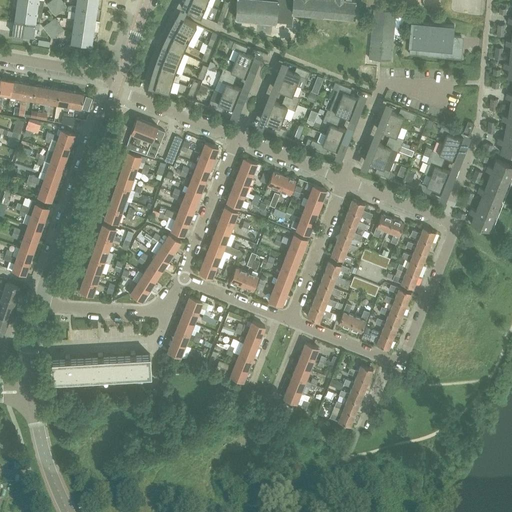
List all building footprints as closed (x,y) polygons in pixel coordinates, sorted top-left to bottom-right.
[(36,0),(17,0),(16,9),(37,12),(39,0),(36,0)] [(50,9),(56,4),(53,0),(51,0),(47,3),(50,9)] [(205,5),(193,0),(186,0),(185,4),(183,8),(200,16),(202,12),(205,5)] [(259,19),(260,0),(237,0),(236,17),(259,19)] [(260,0),(259,19),(274,21),(286,22),(286,25),(292,26),(293,15),(292,15),(292,10),(298,10),(354,16),(356,0),(260,0)] [(63,1),(57,6),(61,11),(67,6),(63,1)] [(204,13),(209,16),(214,7),(209,4),(204,13)] [(76,5),(74,17),(95,20),(96,8),(76,5)] [(61,11),(57,6),(52,10),(55,15),(61,11)] [(16,9),(14,21),(35,24),(37,12),(16,9)] [(179,15),(174,25),(190,34),(192,31),(194,27),(196,24),(179,15)] [(389,56),(393,17),(373,15),(372,32),(370,54),(379,55),(389,56)] [(54,27),(60,23),(55,17),(50,21),(54,27)] [(74,17),(72,29),(93,32),(95,20),(74,17)] [(461,58),(462,46),(460,46),(461,36),(454,35),(454,24),(410,20),(408,45),(410,45),(409,53),(461,58)] [(14,21),(13,33),(25,35),(26,37),(30,37),(32,36),(34,36),(35,24),(14,21)] [(43,26),(48,32),(53,28),(48,22),(43,26)] [(64,29),(60,23),(54,27),(59,33),(64,29)] [(171,30),(169,35),(186,43),(187,40),(190,36),(190,34),(174,25),(171,30)] [(53,28),(48,32),(52,38),(57,34),(53,28)] [(72,29),(71,42),(72,43),(73,45),(77,45),(79,43),(91,45),(93,32),(72,29)] [(167,39),(164,44),(182,52),(183,49),(186,43),(169,35),(167,39)] [(234,41),(231,47),(231,48),(238,51),(235,61),(254,68),(253,67),(257,58),(245,53),(247,47),(234,41)] [(161,52),(160,54),(178,62),(179,59),(182,52),(164,44),(164,46),(161,52)] [(176,69),(183,73),(193,55),(185,51),(176,69)] [(511,76),(511,53),(510,53),(509,62),(504,61),(503,67),(508,67),(508,76),(511,76)] [(158,62),(157,65),(175,71),(177,64),(178,62),(160,54),(159,57),(158,62)] [(223,67),(221,74),(235,79),(237,73),(249,78),(253,68),(254,69),(254,68),(235,61),(231,70),(223,67)] [(154,71),(153,75),(172,81),(174,75),(175,71),(157,65),(154,71)] [(277,77),(296,85),(300,75),(307,78),(310,72),(296,66),(294,72),(282,67),(278,77),(277,77)] [(235,79),(221,74),(218,80),(226,83),(222,93),(241,100),(241,99),(245,90),(232,85),(235,79)] [(172,81),(153,75),(152,80),(150,86),(169,91),(170,86),(172,81)] [(314,83),(320,85),(323,78),(317,75),(314,83)] [(296,85),(277,77),(276,77),(277,78),(273,88),(286,93),(283,98),(297,104),(300,98),(292,95),(296,85)] [(2,79),(0,87),(0,97),(3,98),(4,93),(11,95),(13,81),(2,79)] [(171,90),(180,91),(182,81),(173,80),(171,90)] [(13,81),(11,95),(16,96),(16,100),(21,101),(22,97),(23,97),(25,83),(13,81)] [(333,88),(335,89),(338,90),(334,99),(339,101),(339,102),(358,109),(361,99),(349,94),(351,88),(335,82),(333,88)] [(25,83),(23,97),(35,99),(37,85),(25,83)] [(206,86),(201,84),(198,90),(204,92),(206,86)] [(37,85),(35,99),(40,100),(39,103),(44,104),(45,101),(46,101),(49,87),(37,85)] [(49,87),(46,101),(58,103),(61,89),(49,87)] [(196,89),(191,87),(186,97),(191,99),(196,89)] [(73,91),(61,89),(58,103),(64,104),(63,108),(69,110),(73,91)] [(82,107),(84,93),(73,91),(69,110),(68,116),(67,123),(77,125),(78,118),(73,117),(74,110),(74,106),(82,107)] [(317,94),(310,91),(307,99),(314,102),(317,94)] [(241,100),(222,93),(218,102),(211,99),(208,106),(222,111),(224,105),(236,110),(240,100),(241,101),(241,100)] [(264,109),(283,117),(287,107),(295,110),(297,104),(283,98),(281,104),(269,99),(265,109),(264,109)] [(358,109),(339,102),(335,111),(327,108),(325,115),(339,120),(341,114),(353,119),(357,109),(358,110),(358,109)] [(511,130),(511,107),(509,106),(507,115),(502,114),(501,119),(506,120),(504,129),(511,130)] [(414,120),(417,114),(400,107),(398,113),(386,108),(382,118),(381,118),(400,126),(404,116),(414,120)] [(283,117),(264,109),(264,110),(265,110),(261,120),(273,125),(271,131),(284,136),(287,129),(280,127),(283,117)] [(339,120),(325,115),(322,121),(330,124),(326,134),(345,141),(346,141),(345,141),(349,131),(336,126),(339,120)] [(152,140),(157,125),(136,117),(130,131),(126,146),(134,150),(140,135),(152,140)] [(400,126),(381,118),(381,119),(378,129),(390,134),(388,140),(401,145),(404,139),(396,136),(400,126)] [(40,124),(28,120),(25,128),(32,130),(37,132),(40,124)] [(469,133),(474,122),(468,120),(464,131),(469,133)] [(447,133),(443,143),(462,151),(463,150),(462,150),(466,140),(453,135),(456,129),(442,124),(439,130),(447,133)] [(44,135),(44,136),(52,138),(57,140),(71,145),(74,134),(61,129),(59,135),(48,131),(46,136),(44,135)] [(511,153),(511,130),(504,129),(503,137),(498,137),(497,142),(502,143),(500,151),(511,153)] [(291,136),(299,139),(301,133),(293,130),(291,136)] [(306,144),(312,147),(326,152),(328,147),(341,151),(345,142),(345,141),(326,134),(322,143),(309,138),(306,144)] [(57,140),(53,151),(67,156),(71,145),(57,140)] [(388,158),(394,161),(397,151),(399,151),(401,145),(388,140),(385,145),(373,140),(369,150),(368,150),(388,158)] [(201,153),(213,158),(218,147),(206,142),(204,148),(196,145),(194,150),(201,153)] [(491,150),(493,145),(486,142),(484,147),(491,150)] [(429,155),(429,156),(443,162),(445,156),(458,161),(461,151),(462,151),(443,143),(439,153),(433,150),(434,148),(427,146),(424,153),(429,155)] [(128,150),(124,161),(136,166),(140,155),(128,150)] [(390,170),(394,161),(388,158),(368,150),(368,151),(369,151),(365,161),(377,166),(375,172),(389,177),(391,172),(391,171),(390,170)] [(37,151),(35,158),(45,161),(47,155),(37,151)] [(53,151),(50,163),(63,167),(67,156),(53,151)] [(201,153),(197,164),(209,169),(213,158),(201,153)] [(486,162),(488,156),(481,153),(479,159),(486,162)] [(441,167),(443,162),(429,156),(427,162),(428,163),(424,173),(430,175),(450,183),(450,182),(449,182),(453,172),(441,167)] [(244,157),(240,168),(252,173),(256,162),(244,157)] [(508,188),(511,176),(511,164),(495,158),(492,166),(488,165),(485,170),(490,171),(487,180),(508,188)] [(124,161),(120,172),(133,177),(136,166),(124,161)] [(184,164),(177,162),(175,166),(179,168),(187,172),(189,168),(183,166),(184,164)] [(50,163),(46,174),(59,178),(63,167),(50,163)] [(197,164),(193,174),(205,179),(209,169),(197,164)] [(187,172),(179,168),(178,172),(180,173),(180,174),(185,176),(187,172)] [(240,168),(236,179),(248,184),(252,173),(240,168)] [(475,169),(473,174),(480,177),(482,172),(475,169)] [(173,172),(167,170),(165,176),(171,178),(173,172)] [(268,184),(278,188),(283,174),(273,170),(268,184)] [(409,181),(413,172),(407,170),(404,179),(409,181)] [(120,172),(116,183),(129,188),(133,177),(120,172)] [(46,174),(42,185),(55,189),(59,178),(46,174)] [(193,174),(188,186),(200,190),(205,179),(193,174)] [(283,174),(278,188),(290,192),(295,179),(283,174)] [(32,175),(30,181),(37,183),(39,177),(32,175)] [(450,183),(430,175),(426,185),(419,182),(416,188),(430,194),(432,188),(445,193),(449,183),(450,183)] [(236,179),(231,190),(243,195),(248,184),(236,179)] [(499,210),(508,188),(487,180),(484,188),(479,186),(477,191),(482,193),(478,201),(499,210)] [(116,183),(112,194),(125,199),(129,188),(116,183)] [(314,184),(309,195),(321,200),(326,189),(314,184)] [(55,189),(42,185),(38,196),(51,200),(55,189)] [(137,185),(135,190),(141,192),(145,193),(147,188),(137,185)] [(188,186),(184,196),(196,201),(200,190),(188,186)] [(243,195),(231,190),(227,201),(239,206),(243,195)] [(467,190),(464,196),(471,199),(474,193),(467,190)] [(277,192),(272,205),(275,207),(280,194),(277,192)] [(112,194),(108,205),(121,210),(125,199),(112,194)] [(309,195),(305,206),(317,211),(321,200),(309,195)] [(1,202),(8,204),(10,198),(3,196),(1,202)] [(184,196),(180,207),(192,212),(196,201),(184,196)] [(353,198),(349,210),(360,214),(371,218),(373,213),(362,209),(364,203),(353,198)] [(267,204),(261,201),(258,207),(265,209),(267,204)] [(491,231),(499,210),(478,201),(475,210),(471,208),(468,213),(473,215),(470,223),(491,231)] [(17,202),(15,209),(27,212),(32,214),(45,218),(49,207),(36,203),(34,208),(17,202)] [(121,210),(108,205),(104,217),(117,221),(121,210)] [(225,206),(220,217),(233,222),(237,211),(225,206)] [(305,206),(300,217),(312,222),(317,211),(305,206)] [(180,207),(175,218),(187,223),(192,212),(180,207)] [(272,213),(283,217),(284,216),(286,212),(275,207),(272,213)] [(360,214),(349,210),(344,221),(355,225),(364,229),(366,223),(357,220),(360,214)] [(463,218),(466,213),(459,210),(457,216),(463,218)] [(170,216),(159,212),(157,216),(169,220),(170,216)] [(32,214),(28,225),(41,230),(45,218),(32,214)] [(387,230),(392,218),(380,214),(376,225),(376,226),(373,234),(378,236),(381,228),(387,230)] [(220,217),(216,228),(229,233),(233,222),(220,217)] [(312,222),(300,217),(296,228),(308,233),(312,222)] [(187,223),(175,218),(171,229),(183,234),(187,223)] [(403,223),(392,218),(387,230),(393,233),(390,241),(396,243),(399,235),(398,235),(403,223)] [(353,231),(355,225),(344,221),(339,232),(351,236),(360,240),(362,235),(353,231)] [(103,223),(99,234),(111,239),(115,227),(103,223)] [(28,225),(24,236),(37,241),(41,230),(28,225)] [(7,229),(7,231),(18,235),(21,228),(15,226),(13,231),(7,229)] [(419,237),(419,238),(430,242),(435,231),(423,226),(421,233),(412,230),(410,234),(419,237)] [(216,228),(212,239),(224,244),(229,233),(216,228)] [(125,237),(123,243),(129,245),(132,235),(126,229),(122,233),(125,237)] [(153,230),(150,235),(153,236),(158,240),(161,235),(153,230)] [(290,244),(302,249),(307,238),(294,233),(291,239),(274,232),(272,236),(276,237),(276,238),(281,240),(290,244)] [(351,236),(339,232),(335,243),(346,248),(355,251),(357,246),(348,242),(351,236)] [(150,241),(152,237),(146,233),(143,237),(150,241)] [(99,234),(95,245),(107,250),(111,239),(99,234)] [(169,234),(163,243),(173,250),(180,241),(169,234)] [(24,236),(20,248),(33,252),(37,241),(24,236)] [(158,240),(153,236),(152,237),(150,241),(155,244),(158,240)] [(414,249),(425,254),(430,242),(419,238),(416,243),(408,240),(406,245),(414,249)] [(212,239),(207,250),(220,255),(224,244),(212,239)] [(163,243),(156,253),(167,260),(173,250),(163,243)] [(346,248),(335,243),(330,254),(342,259),(342,258),(351,262),(353,257),(344,253),(346,248)] [(290,244),(285,255),(298,260),(302,249),(290,244)] [(95,245),(91,256),(104,261),(107,250),(95,245)] [(20,248),(16,259),(30,263),(33,252),(20,248)] [(370,250),(365,248),(361,258),(366,260),(370,250)] [(5,254),(4,255),(11,257),(13,251),(7,249),(5,254)] [(410,259),(409,260),(421,265),(425,254),(414,249),(412,254),(404,251),(402,256),(410,259)] [(207,250),(203,261),(216,266),(220,255),(207,250)] [(366,260),(371,262),(375,251),(370,250),(366,260)] [(143,251),(140,256),(145,260),(149,255),(143,251)] [(375,251),(371,262),(376,264),(380,254),(375,251)] [(254,252),(249,265),(252,267),(257,253),(254,252)] [(156,253),(150,263),(160,270),(167,260),(156,253)] [(381,266),(385,256),(380,254),(376,264),(381,266)] [(11,257),(4,255),(4,257),(3,258),(15,262),(13,270),(26,274),(30,263),(16,259),(11,257)] [(275,258),(269,255),(268,258),(266,264),(266,265),(272,267),(275,258)] [(285,255),(281,266),(294,271),(298,260),(285,255)] [(91,256),(87,268),(100,272),(104,261),(91,256)] [(179,256),(173,266),(181,271),(187,260),(179,256)] [(390,258),(385,256),(381,266),(386,268),(390,258)] [(340,264),(328,259),(324,271),(336,275),(339,269),(347,272),(349,267),(341,264),(340,264)] [(405,270),(405,271),(416,276),(421,265),(409,260),(407,265),(399,262),(399,263),(397,267),(405,270)] [(216,266),(203,261),(199,272),(211,277),(216,266)] [(150,263),(143,273),(154,280),(160,270),(150,263)] [(281,266),(277,277),(290,282),(294,271),(281,266)] [(230,280),(241,284),(246,271),(236,267),(230,280)] [(100,272),(87,268),(83,279),(96,283),(100,272)] [(154,280),(143,273),(138,270),(132,279),(137,283),(147,290),(154,280)] [(246,271),(241,284),(253,289),(258,275),(246,271)] [(336,275),(324,271),(320,282),(332,287),(332,286),(334,280),(343,283),(345,278),(336,275)] [(394,274),(392,279),(400,282),(411,287),(416,276),(405,271),(402,278),(394,274)] [(359,278),(354,276),(350,286),(355,287),(359,278)] [(277,277),(273,288),(285,293),(290,282),(277,277)] [(364,280),(359,278),(355,287),(360,289),(364,280)] [(96,283),(83,279),(79,290),(92,294),(96,283)] [(369,281),(364,280),(360,289),(365,291),(369,281)] [(374,283),(369,281),(365,291),(370,293),(374,283)] [(341,289),(332,286),(332,287),(320,282),(315,293),(327,298),(328,297),(330,291),(339,295),(341,289)] [(7,283),(1,301),(15,306),(21,287),(7,283)] [(147,290),(137,283),(130,293),(141,300),(147,290)] [(379,285),(374,283),(370,293),(375,295),(379,285)] [(390,284),(389,288),(397,291),(394,297),(393,299),(405,303),(410,292),(398,287),(398,286),(390,283),(390,284)] [(285,293),(273,288),(268,299),(281,304),(285,293)] [(327,298),(315,293),(311,304),(323,309),(323,308),(326,303),(334,306),(336,301),(328,297),(327,298)] [(392,302),(389,309),(389,310),(401,314),(405,303),(393,299),(394,297),(386,294),(384,299),(392,302)] [(189,296),(185,307),(197,312),(198,311),(203,313),(203,314),(209,316),(211,312),(205,309),(199,307),(202,301),(189,296)] [(1,301),(0,303),(0,314),(10,318),(15,306),(1,301)] [(343,310),(338,322),(349,327),(354,315),(348,313),(351,304),(346,302),(342,310),(343,310)] [(332,312),(323,308),(323,309),(311,304),(307,315),(319,320),(321,314),(330,317),(332,313),(332,312)] [(387,314),(385,320),(384,321),(396,326),(401,314),(389,310),(389,309),(382,306),(380,311),(387,314)] [(185,307),(180,318),(193,323),(197,312),(185,307)] [(354,315),(349,327),(361,332),(366,319),(369,311),(364,309),(360,317),(354,315)] [(6,330),(10,318),(0,314),(0,327),(5,330),(6,330)] [(383,325),(381,330),(380,332),(392,337),(396,326),(384,321),(385,320),(378,317),(375,322),(383,325)] [(180,318),(176,328),(189,333),(193,323),(180,318)] [(242,329),(248,331),(260,336),(264,326),(252,321),(250,326),(239,322),(237,327),(242,329)] [(371,333),(378,336),(375,343),(387,348),(392,337),(380,332),(381,330),(373,327),(371,333)] [(176,328),(171,339),(184,344),(189,333),(176,328)] [(248,331),(244,341),(243,342),(255,347),(260,336),(248,331)] [(230,344),(228,348),(228,349),(233,351),(239,353),(251,358),(255,347),(243,342),(244,341),(233,337),(230,344)] [(184,344),(171,339),(167,350),(180,355),(184,344)] [(305,342),(300,353),(313,358),(317,346),(305,342)] [(215,349),(226,353),(232,356),(233,351),(228,349),(228,348),(217,344),(215,349)] [(149,353),(116,355),(117,374),(150,372),(149,353)] [(251,358),(239,353),(234,364),(246,369),(251,358)] [(300,353),(296,364),(308,369),(313,358),(300,353)] [(116,355),(83,357),(84,376),(117,374),(116,355)] [(322,355),(320,360),(325,363),(325,362),(332,365),(334,361),(327,358),(327,357),(322,355)] [(83,357),(50,359),(51,378),(84,376),(83,357)] [(216,369),(219,370),(219,371),(224,373),(227,368),(228,369),(230,364),(219,360),(216,369)] [(356,375),(355,375),(367,380),(372,368),(360,363),(358,370),(350,367),(348,372),(356,375)] [(246,369),(234,364),(229,375),(241,380),(246,369)] [(296,364),(292,375),(304,380),(308,369),(296,364)] [(292,375),(287,386),(300,391),(304,380),(292,375)] [(351,386),(363,391),(367,380),(355,375),(353,381),(346,378),(344,383),(351,386)] [(300,391),(287,386),(283,397),(295,402),(300,391)] [(341,389),(339,395),(346,398),(347,397),(358,402),(363,391),(351,386),(348,393),(341,389)] [(336,401),(334,405),(342,408),(354,413),(358,402),(347,397),(346,398),(344,404),(336,400),(336,401)] [(277,409),(278,410),(285,412),(285,410),(291,413),(294,404),(288,402),(287,404),(281,402),(281,403),(278,401),(277,403),(277,409)] [(329,416),(338,419),(337,420),(349,425),(354,413),(342,408),(339,415),(331,412),(329,416)]
